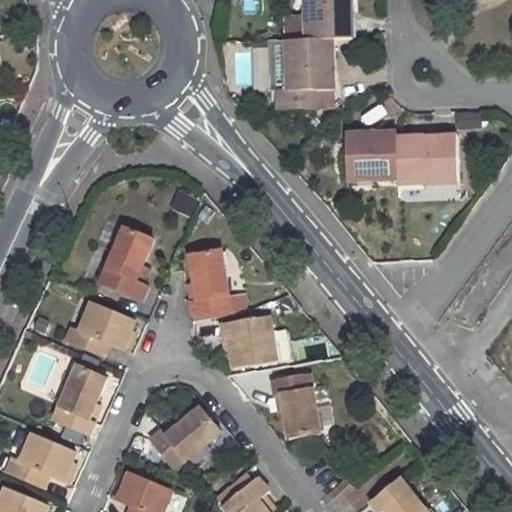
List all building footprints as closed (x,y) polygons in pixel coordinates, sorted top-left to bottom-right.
[(352,0),(307,0),(309,20),(291,21),(291,41),(334,40),(354,39),(352,0)] [(336,91),(334,40),(291,41),(289,41),(291,92),(279,92),(279,109),(318,108),(322,105),(322,91),(336,91)] [(399,135),(348,135),(350,180),(400,179),(399,139),(399,135)] [(459,138),(399,139),(400,179),(400,185),(460,183),(459,138)] [(145,284),(137,281),(144,266),(155,240),(127,228),(103,285),(145,303),(152,287),(145,284)] [(194,301),(193,301),(196,316),(233,309),(230,296),(223,250),(193,255),(197,284),(200,301),(194,301)] [(144,266),(137,281),(145,284),(152,269),(144,266)] [(197,284),(191,285),(194,301),(200,301),(197,284)] [(234,315),(250,312),(246,292),(230,296),(233,309),(234,315)] [(75,328),(69,341),(106,358),(112,344),(126,349),(138,322),(96,303),(83,331),(75,328)] [(272,316),(234,322),(236,336),(242,335),(246,367),(288,360),(284,329),(274,329),(272,316)] [(81,364),(56,420),(92,435),(98,422),(96,421),(91,419),(97,404),(109,377),(81,364)] [(313,375),(274,381),(277,395),(279,395),(284,394),(287,411),(291,438),(321,433),(313,375)] [(97,404),(91,419),(96,421),(102,407),(97,404)] [(163,431),(154,440),(177,470),(223,431),(204,408),(182,426),(169,438),(165,433),(163,431)] [(178,422),(165,433),(169,438),(182,426),(178,422)] [(16,458),(10,472),(46,489),(51,474),(66,480),(78,453),(36,434),(25,461),(16,458)] [(135,507),(132,511),(165,511),(174,491),(132,472),(121,501),(135,507)] [(270,511),(260,500),(267,495),(272,491),(260,478),(226,507),(229,511),(270,511)] [(428,511),(402,479),(372,504),(380,511),(384,511),(387,510),(388,511),(428,511)] [(355,491),(347,481),(330,496),(337,506),(355,491)] [(0,511),(48,511),(50,507),(8,488),(0,507),(0,511)] [(267,495),(260,500),(270,511),(272,511),(277,508),(267,495)]
